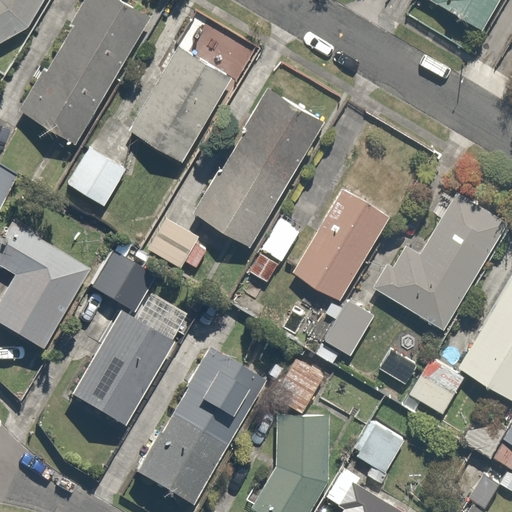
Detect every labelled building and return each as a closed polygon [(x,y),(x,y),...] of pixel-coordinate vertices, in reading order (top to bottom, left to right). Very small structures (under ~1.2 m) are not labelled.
[(35,0),(0,0),(0,33),(25,19),(35,0)] [(150,10),(132,0),(73,0),(12,108),(74,144),(150,10)] [(488,0),(434,0),(476,23),(488,0)] [(226,70),(171,40),(124,124),(179,154),(226,70)] [(319,114),(264,81),(189,206),(243,239),(319,114)] [(124,158),(86,140),(67,180),(104,198),(124,158)] [(334,176),(280,259),(336,296),(390,212),(334,176)] [(501,213),(452,184),(416,243),(404,236),(390,260),(383,256),(374,272),(368,268),(362,278),(436,322),(501,213)] [(0,221),(0,266),(6,270),(0,279),(0,323),(35,345),(85,263),(30,230),(4,215),(0,221)] [(162,215),(146,245),(175,260),(191,230),(162,215)] [(109,250),(87,286),(122,308),(144,272),(109,250)] [(511,271),(506,268),(450,360),(504,393),(511,380),(511,271)] [(345,348),(366,306),(344,296),(324,338),(345,348)] [(112,307),(61,387),(117,423),(168,343),(112,307)] [(323,374),(290,352),(267,387),(301,409),(323,374)] [(166,404),(159,400),(122,466),(186,501),(256,376),(230,361),(224,370),(195,353),(166,404)] [(421,355),(404,391),(438,407),(455,372),(421,355)] [(270,410),(270,461),(244,501),(260,511),(300,511),(321,472),(322,411),(270,410)] [(364,417),(347,448),(385,468),(402,437),(364,417)] [(410,511),(349,474),(335,496),(342,501),(335,511),(410,511)] [(457,511),(486,511),(466,499),(457,511)]
